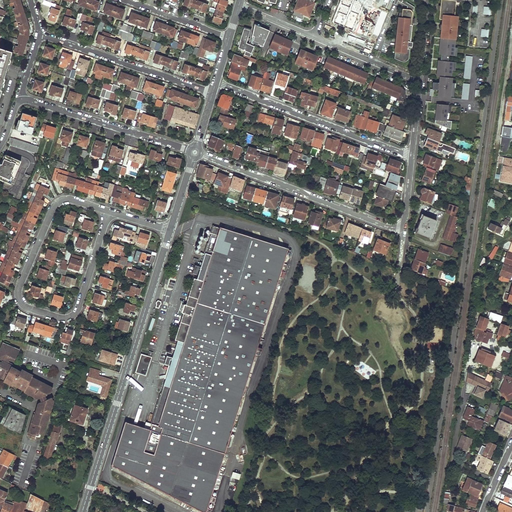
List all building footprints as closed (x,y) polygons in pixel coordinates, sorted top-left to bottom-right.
[(51,13),(48,19),(55,22),(60,6),(54,4),(47,1),(43,0),(42,4),(53,8),(52,9),(51,8),(49,12),(51,13)] [(89,0),(79,0),(77,6),(80,7),(86,9),(89,0)] [(89,0),(86,9),(94,11),(95,12),(98,5),(98,3),(89,0)] [(197,0),(195,7),(202,10),(206,11),(208,5),(200,2),(201,0),(197,0)] [(223,13),(225,6),(226,2),(221,0),(213,0),(213,1),(219,3),(217,10),(223,13)] [(298,0),(298,3),(293,15),(302,19),(304,14),(308,16),(311,9),(313,10),(313,8),(314,5),(313,4),(314,2),(314,0),(298,0)] [(411,41),(412,25),(409,25),(409,17),(413,18),(414,7),(404,0),(402,0),(401,2),(407,5),(407,9),(402,8),(402,12),(401,18),(399,17),(398,22),(401,22),(399,41),(396,41),(396,45),(399,46),(398,51),(395,51),(395,58),(403,61),(405,61),(407,61),(407,60),(409,59),(409,58),(410,49),(406,48),(407,41),(411,41)] [(439,19),(443,20),(443,15),(451,16),(452,11),(455,11),(456,1),(449,0),(441,0),(441,4),(444,4),(443,11),(440,11),(439,19)] [(339,15),(344,5),(339,3),(335,10),(337,11),(336,13),(339,15)] [(21,4),(15,6),(16,9),(13,10),(15,16),(24,13),(21,4)] [(78,13),(80,7),(77,6),(74,4),(72,10),(77,12),(78,13)] [(112,16),(115,7),(106,4),(103,12),(112,16)] [(98,15),(99,13),(101,6),(98,5),(95,12),(94,11),(93,14),(98,15)] [(349,7),(344,5),(339,15),(343,16),(344,14),(345,15),(349,7)] [(115,7),(112,16),(121,19),(124,10),(115,7)] [(219,23),(220,19),(223,13),(217,10),(211,8),(210,11),(215,13),(213,21),(219,23)] [(67,9),(61,24),(66,26),(67,24),(73,26),(76,20),(70,18),(72,11),(67,9)] [(24,13),(15,16),(17,22),(12,24),(13,27),(18,25),(27,22),(24,13)] [(137,25),(140,16),(132,13),(129,22),(137,25)] [(455,16),(451,16),(443,15),(443,20),(442,23),(446,24),(445,30),(442,30),(441,38),(451,39),(455,39),(456,35),(453,34),(453,30),(456,30),(457,26),(454,25),(454,21),(455,16)] [(137,25),(146,28),(149,19),(140,16),(137,25)] [(100,21),(99,21),(96,29),(100,31),(104,23),(100,21)] [(30,30),(27,22),(18,25),(20,31),(20,34),(28,36),(30,32),(30,30)] [(153,30),(162,34),(165,25),(156,22),(153,30)] [(93,27),(82,23),(80,29),(87,31),(86,33),(91,34),(93,27)] [(127,32),(129,33),(131,26),(123,23),(120,30),(127,32)] [(255,37),(254,41),(262,45),(269,31),(254,24),(251,35),(255,37)] [(165,25),(162,34),(171,37),(173,28),(165,25)] [(244,56),(249,57),(253,46),(245,43),(250,28),(244,26),(239,41),(240,41),(238,48),(245,51),(243,55),(244,56)] [(120,30),(118,35),(121,36),(120,38),(125,40),(127,32),(120,30)] [(110,38),(111,35),(103,32),(102,36),(99,35),(96,42),(100,44),(101,43),(107,45),(110,38)] [(127,32),(125,40),(130,42),(133,34),(129,33),(127,32)] [(190,34),(183,32),(182,34),(180,33),(178,39),(187,43),(190,34)] [(26,46),(28,36),(20,34),(18,40),(20,41),(19,44),(26,46)] [(198,37),(190,34),(187,43),(195,46),(198,37)] [(280,41),(282,38),(276,35),(275,36),(274,35),(269,47),(287,54),(291,43),(290,42),(290,41),(284,39),(283,43),(280,41)] [(120,42),(110,38),(107,45),(114,47),(113,48),(118,50),(120,42)] [(451,47),(451,39),(441,38),(439,54),(442,55),(449,55),(454,56),(454,47),(451,47)] [(208,43),(205,42),(203,48),(212,51),(215,43),(209,41),(208,43)] [(22,56),(26,46),(19,44),(18,48),(16,47),(14,53),(22,56)] [(136,55),(138,48),(127,44),(124,52),(129,54),(129,52),(136,55)] [(42,56),(51,59),(54,50),(45,47),(42,56)] [(138,48),(136,55),(142,57),(142,58),(146,60),(149,52),(138,48)] [(196,57),(200,58),(202,50),(196,48),(193,55),(197,56),(196,57)] [(12,53),(1,49),(0,49),(0,93),(10,61),(9,61),(12,53)] [(305,56),(307,53),(301,50),(301,51),(299,50),(294,62),(312,69),(317,58),(310,55),(308,58),(305,56)] [(59,61),(68,65),(71,56),(62,53),(59,61)] [(165,65),(168,58),(157,54),(154,62),(158,64),(159,63),(165,65)] [(235,56),(232,63),(246,68),(250,58),(249,57),(244,56),(243,59),(235,56)] [(466,56),(463,83),(469,84),(472,56),(466,56)] [(330,70),(333,62),(331,61),(332,59),(327,57),(323,67),(330,70)] [(76,67),(85,71),(88,62),(79,58),(76,67)] [(179,62),(168,58),(165,65),(172,67),(171,68),(176,70),(179,62)] [(333,62),(330,70),(337,73),(340,65),(339,64),(339,62),(334,60),(333,62)] [(440,77),(447,78),(447,70),(452,70),(453,62),(448,62),(441,61),(438,61),(437,77),(440,77)] [(245,72),(246,68),(232,63),(229,73),(230,73),(228,77),(237,81),(241,70),(245,72)] [(337,73),(346,77),(349,69),(347,68),(348,66),(341,63),(340,65),(337,73)] [(48,66),(40,64),(37,73),(45,75),(48,66)] [(101,76),(104,67),(95,64),(92,73),(101,76)] [(183,71),(188,72),(194,75),(196,68),(186,64),(183,71)] [(201,77),(205,78),(207,72),(208,71),(210,67),(204,65),(202,70),(196,68),(194,75),(201,77)] [(104,67),(101,76),(110,79),(113,70),(104,67)] [(355,81),(358,73),(354,71),(355,69),(350,67),(349,69),(346,77),(355,81)] [(252,88),(258,90),(262,78),(264,74),(253,70),(251,76),(248,86),(252,87),(252,88)] [(358,73),(355,81),(364,85),(369,75),(363,72),(362,75),(358,73)] [(129,76),(120,73),(117,81),(126,85),(129,76)] [(289,78),(277,74),(274,84),(285,88),(289,78)] [(138,79),(129,76),(126,85),(135,88),(138,79)] [(446,82),(447,78),(440,77),(439,83),(439,90),(438,97),(450,98),(450,96),(451,83),(446,82)] [(398,99),(401,91),(399,90),(400,88),(390,84),(389,86),(381,82),(382,80),(377,78),(372,88),(398,99)] [(260,90),(269,94),(273,82),(265,79),(263,79),(260,90)] [(43,83),(34,80),(31,90),(40,92),(43,83)] [(151,93),(154,85),(145,82),(142,90),(151,93)] [(112,84),(110,91),(116,93),(119,86),(112,84)] [(151,93),(160,96),(163,88),(154,85),(151,93)] [(52,86),(49,94),(54,95),(54,94),(60,96),(62,89),(52,86)] [(328,92),(337,96),(339,92),(325,86),(325,87),(323,92),(327,93),(328,92)] [(283,98),(293,101),(295,96),(297,91),(293,89),(291,95),(289,94),(291,90),(286,88),(283,98)] [(398,99),(396,103),(404,106),(406,91),(402,89),(401,91),(398,99)] [(138,92),(130,90),(128,97),(135,100),(138,92)] [(168,99),(177,102),(180,93),(171,90),(168,99)] [(71,92),(69,98),(74,100),(74,102),(78,103),(81,95),(71,92)] [(138,92),(135,100),(138,101),(141,102),(143,95),(138,92)] [(306,104),(309,95),(310,93),(308,92),(307,94),(301,92),(300,97),(302,98),(300,105),(305,107),(306,104)] [(177,102),(187,105),(190,97),(180,93),(177,102)] [(309,95),(306,104),(314,106),(317,97),(309,95)] [(511,96),(507,96),(503,120),(509,120),(511,107),(511,96)] [(87,97),(85,105),(89,107),(90,105),(97,107),(99,101),(87,97)] [(187,105),(194,108),(198,99),(190,97),(187,105)] [(325,114),(334,118),(338,108),(339,105),(326,99),(321,111),(325,113),(325,114)] [(142,102),(140,110),(146,112),(148,104),(142,102)] [(117,106),(106,103),(104,109),(111,112),(110,113),(114,115),(117,106)] [(254,107),(247,104),(244,110),(246,111),(244,116),(250,118),(254,107)] [(448,105),(437,104),(435,123),(451,130),(452,121),(446,121),(448,105)] [(169,105),(164,119),(195,129),(197,122),(199,115),(169,105)] [(227,118),(229,110),(222,108),(220,116),(219,115),(217,122),(222,124),(222,126),(233,130),(236,121),(227,118)] [(339,119),(347,122),(350,113),(338,108),(334,118),(334,119),(339,121),(339,119)] [(124,109),(121,117),(126,118),(126,116),(133,118),(135,112),(124,109)] [(383,112),(382,116),(387,118),(388,114),(389,114),(390,111),(384,109),(383,112)] [(29,134),(35,116),(21,112),(16,129),(29,134)] [(156,119),(139,113),(137,120),(147,123),(146,125),(151,126),(151,124),(154,125),(156,119)] [(258,121),(273,126),(275,118),(260,114),(258,121)] [(356,115),(353,125),(356,126),(355,127),(364,130),(367,118),(356,115)] [(389,126),(401,130),(405,120),(393,115),(389,126)] [(284,121),(275,118),(273,126),(271,132),(280,134),(284,121)] [(373,121),(368,119),(366,129),(370,130),(369,131),(375,132),(378,122),(374,121),(375,120),(373,119),(373,121)] [(300,125),(291,122),(290,124),(288,124),(285,135),(296,138),(300,125)] [(55,128),(41,123),(39,131),(37,136),(41,138),(42,134),(52,137),(55,128)] [(389,126),(380,123),(378,129),(384,132),(383,134),(400,140),(403,131),(401,130),(389,126)] [(501,136),(511,138),(511,137),(511,128),(502,126),(501,136)] [(303,128),(300,138),(303,139),(303,140),(304,141),(305,139),(311,141),(315,130),(306,127),(305,128),(303,128)] [(438,142),(441,133),(427,128),(426,133),(428,134),(427,138),(428,138),(438,142)] [(63,140),(62,144),(66,146),(68,141),(69,142),(72,133),(62,130),(60,139),(63,140)] [(324,135),(315,132),(311,145),(320,147),(324,135)] [(88,137),(79,135),(76,144),(85,146),(88,137)] [(224,141),(212,136),(208,147),(219,152),(224,141)] [(506,153),(511,138),(501,136),(498,152),(506,153)] [(32,153),(35,146),(10,137),(8,143),(11,144),(10,145),(32,153)] [(331,151),(331,150),(335,151),(339,140),(330,137),(329,139),(328,138),(325,148),(330,149),(330,151),(331,151)] [(438,142),(428,138),(425,145),(442,152),(444,150),(454,154),(456,149),(450,147),(447,146),(438,142)] [(105,143),(95,139),(92,148),(102,151),(105,143)] [(242,147),(228,142),(227,145),(230,146),(229,149),(233,150),(231,157),(237,159),(242,147)] [(348,154),(351,146),(340,142),(337,150),(348,154)] [(109,154),(119,157),(122,149),(115,147),(116,146),(112,145),(109,154)] [(360,148),(351,146),(348,154),(357,157),(360,148)] [(66,147),(62,161),(66,163),(71,148),(66,147)] [(249,160),(257,162),(259,154),(260,150),(248,147),(246,156),(245,156),(244,157),(244,158),(244,159),(244,160),(245,160),(246,161),(247,160),(248,160),(249,160)] [(310,156),(316,157),(318,149),(312,147),(310,156)] [(82,150),(79,158),(85,160),(87,151),(82,150)] [(162,154),(150,150),(148,157),(159,161),(162,154)] [(298,153),(293,151),(289,164),(298,166),(297,168),(299,168),(302,159),(306,160),(308,156),(298,153)] [(127,158),(142,163),(144,156),(141,155),(141,153),(137,152),(136,154),(129,152),(127,158)] [(268,157),(259,154),(257,162),(256,164),(262,166),(261,167),(265,168),(268,157)] [(364,155),(360,167),(373,171),(375,166),(377,160),(378,157),(368,154),(367,156),(364,155)] [(0,179),(11,184),(20,161),(4,155),(1,164),(0,163),(0,179)] [(435,158),(427,155),(424,163),(425,163),(424,167),(427,167),(435,170),(436,167),(433,166),(435,158)] [(180,159),(169,156),(167,163),(178,166),(180,159)] [(312,158),(308,156),(306,160),(302,159),(299,168),(305,170),(307,163),(310,164),(312,158)] [(277,160),(268,157),(265,168),(268,169),(269,168),(274,170),(276,161),(277,160)] [(280,158),(278,157),(277,160),(276,161),(277,162),(274,172),(275,173),(274,174),(277,175),(278,174),(279,172),(285,174),(288,165),(278,162),(280,158)] [(511,159),(504,158),(500,181),(511,184),(511,182),(511,179),(511,180),(511,174),(511,159)] [(94,167),(92,172),(98,174),(103,160),(99,159),(96,168),(94,167)] [(387,164),(385,169),(398,174),(402,164),(400,164),(400,163),(390,159),(388,165),(387,164)] [(204,182),(208,183),(213,168),(201,164),(197,176),(205,178),(204,182)] [(335,166),(333,171),(342,174),(344,170),(335,166)] [(373,171),(370,181),(376,182),(380,168),(379,168),(375,166),(373,171)] [(435,170),(427,167),(422,180),(430,183),(434,175),(435,175),(436,171),(435,170)] [(64,185),(67,173),(59,170),(56,179),(59,179),(58,183),(64,185)] [(167,170),(164,179),(173,182),(175,173),(167,170)] [(72,174),(67,173),(64,185),(73,188),(74,184),(77,175),(77,173),(74,173),(72,174)] [(228,177),(218,173),(217,175),(214,183),(218,185),(219,190),(227,194),(232,180),(227,178),(228,177)] [(80,177),(77,175),(74,184),(77,185),(76,189),(82,191),(85,178),(84,177),(83,181),(79,180),(80,177)] [(37,184),(33,193),(41,196),(43,193),(46,195),(49,189),(46,188),(48,185),(44,183),(45,180),(39,177),(38,181),(41,182),(40,185),(37,184)] [(86,177),(85,178),(82,191),(88,193),(89,189),(92,190),(95,181),(86,177)] [(243,180),(235,177),(231,187),(239,191),(243,180)] [(324,191),(328,179),(321,177),(319,181),(321,182),(318,189),(324,191)] [(113,186),(110,196),(113,197),(112,201),(118,202),(121,193),(122,189),(116,187),(118,180),(115,179),(113,186)] [(164,179),(161,189),(170,191),(173,182),(164,179)] [(328,179),(324,191),(323,192),(330,194),(330,193),(335,194),(339,183),(328,179)] [(92,190),(95,191),(94,195),(100,197),(103,188),(97,186),(98,181),(95,181),(92,190)] [(376,182),(370,181),(368,188),(372,190),(373,186),(375,187),(377,183),(376,182)] [(390,181),(388,187),(396,190),(398,184),(390,181)] [(104,183),(103,188),(100,197),(106,199),(107,195),(110,196),(113,186),(104,183)] [(203,186),(197,183),(194,191),(200,193),(203,186)] [(378,200),(390,204),(391,200),(392,201),(396,190),(388,187),(381,184),(377,195),(379,196),(378,200)] [(244,198),(252,200),(256,188),(247,186),(244,198)] [(353,189),(343,186),(339,197),(350,201),(353,189)] [(121,193),(118,202),(124,204),(125,200),(128,201),(131,193),(132,188),(129,187),(127,195),(121,193)] [(252,200),(264,204),(268,192),(256,188),(252,200)] [(353,189),(350,201),(359,204),(363,192),(353,189)] [(430,203),(434,193),(424,189),(422,189),(421,189),(421,191),(420,192),(422,194),(420,200),(430,203)] [(264,204),(264,205),(275,209),(279,195),(268,192),(264,204)] [(35,197),(32,202),(41,206),(44,200),(40,199),(41,196),(33,193),(32,195),(35,197)] [(131,193),(128,201),(127,205),(136,208),(139,199),(133,197),(134,194),(131,193)] [(288,197),(284,196),(280,206),(279,205),(278,210),(288,213),(289,209),(291,209),(294,200),(288,198),(288,197)] [(139,199),(136,208),(142,210),(143,206),(147,207),(149,198),(146,197),(145,201),(139,199)] [(488,206),(494,209),(498,202),(491,199),(488,206)] [(25,210),(34,214),(35,210),(39,212),(41,206),(32,202),(29,201),(25,210)] [(157,201),(154,209),(163,212),(166,202),(163,201),(162,202),(157,201)] [(308,207),(297,204),(292,220),(301,223),(302,219),(304,220),(308,207)] [(451,215),(453,215),(456,206),(450,204),(447,213),(451,215)] [(12,221),(16,212),(12,210),(7,220),(12,222),(12,221)] [(25,210),(21,219),(33,224),(36,218),(32,217),(34,214),(25,210)] [(322,213),(312,210),(308,224),(313,225),(312,229),(318,230),(319,227),(318,227),(322,213)] [(76,213),(70,211),(68,215),(65,214),(63,223),(72,226),(76,213)] [(79,214),(77,221),(83,223),(81,229),(90,232),(93,222),(89,221),(90,218),(85,217),(85,216),(79,214)] [(417,229),(416,233),(429,238),(436,220),(423,215),(421,219),(420,219),(417,228),(417,229)] [(453,215),(451,215),(442,237),(455,243),(458,233),(455,232),(456,228),(457,224),(456,224),(459,217),(453,215)] [(501,235),(510,218),(508,216),(506,219),(506,218),(500,228),(490,223),(487,229),(501,235)] [(340,220),(331,217),(331,219),(329,218),(327,228),(337,231),(340,220)] [(12,222),(11,224),(26,231),(27,227),(31,229),(33,224),(21,219),(19,224),(12,221),(12,222)] [(353,236),(359,238),(362,229),(363,228),(349,224),(346,234),(352,236),(353,236)] [(125,422),(112,466),(203,511),(206,511),(207,508),(212,509),(216,497),(211,496),(255,355),(259,356),(262,349),(257,348),(288,249),(213,226),(200,267),(200,270),(196,280),(194,279),(186,306),(185,305),(182,314),(184,314),(175,340),(178,341),(172,358),(172,361),(150,430),(125,422)] [(113,235),(122,238),(124,232),(127,233),(128,230),(120,227),(119,230),(115,229),(113,235)] [(372,233),(362,229),(359,238),(359,240),(368,243),(372,233)] [(66,233),(56,230),(53,239),(62,242),(64,237),(65,237),(66,233)] [(138,235),(135,234),(133,241),(136,242),(135,246),(139,247),(140,242),(145,244),(148,235),(139,232),(138,235)] [(10,245),(18,249),(20,246),(23,247),(26,241),(14,236),(11,242),(8,240),(6,243),(10,245)] [(77,243),(75,243),(74,246),(84,249),(87,240),(79,237),(77,243)] [(343,238),(339,237),(336,245),(343,247),(345,243),(342,239),(343,238)] [(390,244),(378,239),(374,250),(386,254),(390,244)] [(112,253),(124,257),(125,253),(122,252),(124,247),(111,242),(109,248),(113,250),(112,253)] [(436,251),(448,256),(451,248),(440,243),(436,251)] [(6,254),(18,259),(20,253),(17,252),(18,249),(10,245),(6,254)] [(490,258),(497,247),(495,247),(487,257),(490,258)] [(57,252),(48,249),(45,259),(48,260),(46,265),(53,267),(55,262),(61,264),(62,260),(55,258),(57,252)] [(416,260),(426,263),(429,253),(420,250),(418,255),(416,260)] [(138,251),(135,260),(143,263),(145,259),(148,261),(150,255),(138,251)] [(2,262),(11,266),(12,263),(16,264),(18,259),(6,254),(2,262)] [(72,255),(68,267),(78,271),(82,258),(72,255)] [(123,265),(125,266),(125,265),(126,262),(119,259),(118,263),(106,259),(102,268),(115,272),(116,269),(121,270),(123,265)] [(426,263),(416,260),(414,265),(415,265),(413,270),(427,276),(429,271),(426,270),(427,268),(425,267),(426,263)] [(4,266),(1,272),(11,276),(13,270),(9,269),(11,266),(2,262),(1,265),(4,266)] [(500,276),(509,279),(511,271),(511,267),(503,264),(499,275),(500,276)] [(200,270),(200,267),(195,266),(192,274),(197,275),(199,269),(200,270)] [(40,268),(37,277),(47,280),(48,277),(46,276),(48,270),(40,268)] [(132,271),(128,270),(126,276),(142,281),(145,272),(133,268),(132,271)] [(0,275),(0,281),(7,285),(11,276),(1,272),(0,275)] [(101,287),(110,289),(112,280),(109,279),(110,275),(102,272),(101,276),(100,276),(98,282),(102,283),(101,287)] [(61,281),(60,285),(68,287),(69,284),(73,285),(76,279),(66,276),(64,282),(61,281)] [(41,288),(32,285),(31,291),(32,291),(30,295),(42,298),(43,295),(39,294),(41,288)] [(140,288),(131,285),(129,291),(126,290),(125,294),(133,297),(134,293),(138,294),(140,288)] [(105,296),(95,292),(92,302),(101,305),(102,300),(103,301),(105,296)] [(54,295),(51,303),(61,306),(64,296),(60,295),(60,296),(54,295)] [(135,305),(126,302),(124,308),(121,307),(118,314),(124,316),(126,312),(128,313),(129,309),(133,311),(135,305)] [(102,313),(94,310),(92,313),(89,312),(87,318),(96,321),(97,315),(101,317),(102,313)] [(492,314),(489,320),(490,320),(501,325),(504,318),(492,314)] [(26,319),(17,316),(14,325),(19,327),(19,328),(23,329),(26,319)] [(485,331),(490,320),(489,320),(482,317),(477,328),(485,331)] [(130,321),(119,318),(118,322),(116,321),(114,327),(127,331),(130,321)] [(87,323),(80,321),(77,331),(81,332),(82,328),(85,329),(87,323)] [(40,333),(43,324),(35,322),(33,326),(29,324),(26,331),(34,334),(35,332),(40,333)] [(46,337),(54,339),(57,331),(52,330),(53,328),(43,324),(40,333),(46,335),(46,337)] [(502,325),(497,336),(505,340),(510,328),(502,325)] [(491,340),(493,335),(477,328),(473,338),(487,344),(489,339),(491,340)] [(72,331),(66,329),(65,333),(62,332),(59,341),(68,344),(72,331)] [(94,333),(83,330),(82,332),(83,332),(81,341),(90,344),(94,333)] [(13,361),(19,350),(2,343),(0,347),(0,358),(1,360),(0,361),(0,377),(4,379),(3,380),(13,385),(14,384),(24,389),(23,391),(38,398),(40,397),(44,395),(46,394),(47,392),(48,393),(50,392),(52,387),(31,376),(32,374),(21,369),(20,371),(15,368),(14,370),(9,368),(11,364),(5,361),(7,358),(13,361)] [(72,346),(68,345),(66,351),(60,349),(59,353),(69,356),(72,346)] [(479,349),(474,361),(490,367),(495,356),(479,349)] [(115,367),(118,355),(101,351),(98,362),(115,367)] [(142,352),(135,373),(146,376),(153,353),(149,352),(149,354),(142,352)] [(164,364),(168,366),(170,360),(172,361),(172,358),(167,356),(164,364)] [(361,362),(356,371),(370,380),(376,371),(361,362)] [(107,399),(112,380),(98,376),(100,371),(90,368),(86,382),(102,386),(99,397),(107,399)] [(500,379),(503,373),(496,371),(493,376),(500,379)] [(511,376),(503,373),(505,378),(511,389),(511,376)] [(474,376),(471,384),(476,386),(477,387),(474,394),(481,397),(485,390),(488,391),(491,384),(489,383),(490,383),(485,380),(474,376)] [(511,397),(511,389),(505,378),(500,391),(501,393),(504,392),(506,395),(504,396),(506,398),(507,397),(508,400),(511,397)] [(44,395),(40,397),(41,399),(42,401),(38,403),(35,414),(34,413),(28,434),(31,435),(31,437),(35,438),(36,436),(38,436),(39,436),(40,435),(40,434),(40,433),(41,434),(41,433),(43,432),(44,429),(53,401),(51,397),(46,399),(45,397),(44,395)] [(493,416),(498,405),(493,403),(492,403),(487,413),(493,416)] [(69,420),(82,424),(87,409),(74,404),(69,420)] [(483,421),(471,415),(474,408),(467,405),(462,417),(468,421),(467,424),(479,430),(483,421)] [(0,423),(21,433),(26,414),(9,406),(0,423)] [(511,422),(511,420),(511,410),(505,408),(501,417),(500,419),(507,422),(507,420),(511,422)] [(493,420),(495,417),(493,416),(487,413),(486,413),(483,421),(487,423),(489,418),(493,420)] [(504,434),(509,423),(507,422),(500,419),(496,426),(495,426),(493,430),(504,434)] [(58,421),(55,420),(43,458),(49,460),(56,441),(57,441),(62,425),(58,424),(59,423),(57,422),(58,421)] [(467,452),(472,439),(462,435),(457,448),(467,452)] [(489,459),(495,444),(489,441),(488,443),(487,443),(486,445),(487,445),(482,456),(483,456),(489,459)] [(17,456),(5,450),(0,458),(0,463),(8,467),(13,458),(16,459),(17,456)] [(488,473),(493,461),(489,459),(483,456),(481,461),(477,469),(488,473)] [(0,476),(2,478),(7,469),(12,472),(12,469),(8,467),(0,463),(0,476)] [(478,496),(482,484),(468,478),(463,490),(471,493),(469,498),(477,500),(479,496),(478,496)] [(511,488),(504,485),(501,492),(506,494),(506,495),(510,497),(510,496),(511,496),(511,488)] [(26,503),(23,511),(28,511),(27,511),(31,502),(41,507),(44,500),(30,493),(26,503)] [(3,505),(0,511),(23,511),(26,503),(15,499),(13,506),(4,502),(3,505)] [(511,511),(511,508),(501,503),(496,511),(511,511)]
